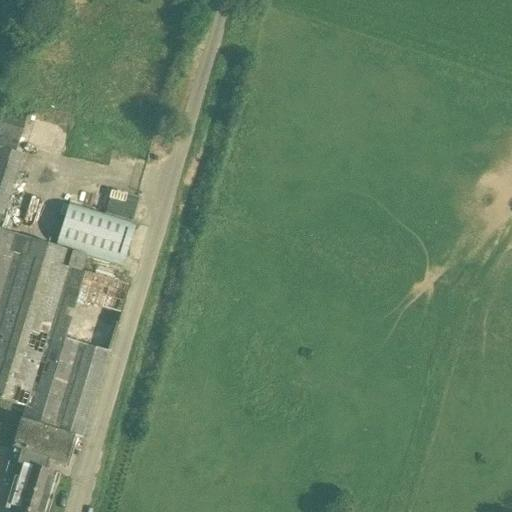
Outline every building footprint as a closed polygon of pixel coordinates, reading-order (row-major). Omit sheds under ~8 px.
[(2,217),(21,155),(14,153),(19,137),(23,124),(0,117),(0,118),(0,216),(0,217),(2,217)] [(131,222),(138,199),(98,187),(91,210),(131,222)] [(122,267),(135,224),(67,205),(55,248),(122,267)] [(0,233),(0,336),(28,242),(0,233)] [(13,451),(16,452),(25,455),(25,454),(48,461),(66,466),(74,438),(83,440),(128,287),(80,273),(84,258),(75,255),(29,410),(25,409),(13,451)] [(7,463),(4,473),(6,474),(19,477),(18,481),(16,489),(27,492),(27,493),(30,494),(27,506),(43,510),(52,481),(53,477),(44,474),(48,461),(25,454),(25,455),(16,452),(13,451),(9,450),(9,452),(6,462),(7,463)] [(42,511),(43,510),(27,506),(30,494),(27,493),(27,492),(16,489),(8,511),(42,511)]
